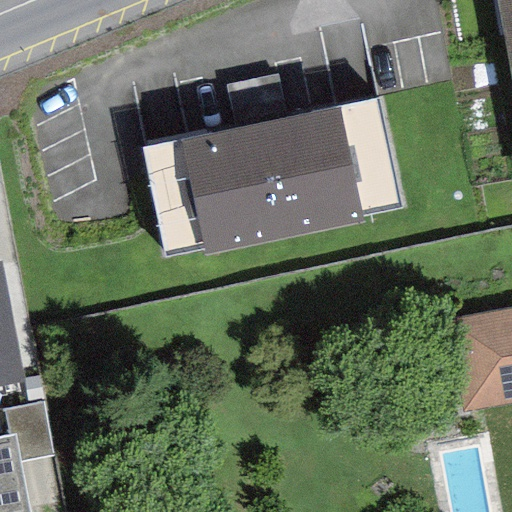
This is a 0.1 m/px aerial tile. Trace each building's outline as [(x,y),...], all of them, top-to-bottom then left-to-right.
[(511,0),(495,0),(511,92),(511,0)] [(379,98),(141,148),(164,257),(202,249),(204,256),(362,223),(361,216),(402,208),(379,98)] [(0,262),(0,387),(23,383),(0,262)] [(511,306),(446,319),(463,412),(511,402),(511,306)] [(42,402),(4,409),(9,436),(13,435),(18,462),(53,456),(42,402)] [(9,436),(0,437),(0,511),(28,511),(18,462),(13,435),(9,436)]
